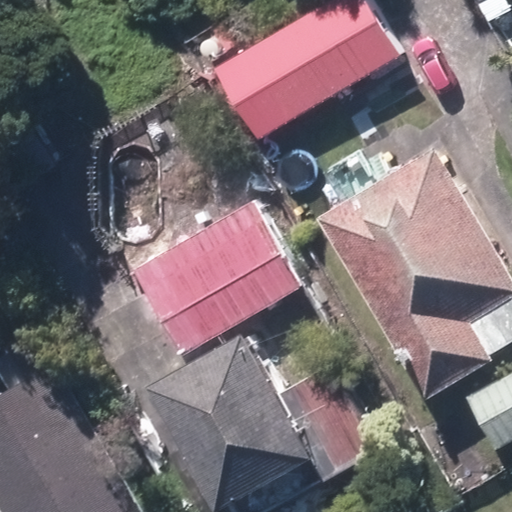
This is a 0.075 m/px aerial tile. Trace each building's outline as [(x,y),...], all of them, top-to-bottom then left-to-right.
[(417,46),(388,0),(337,0),(230,65),(273,134),(417,46)] [(511,248),(446,141),(332,210),(445,394),(510,355),(504,345),(511,340),(511,248)] [(315,282),(267,199),(145,268),(193,351),(315,282)] [(343,359),(300,383),(265,323),(173,375),(241,495),(324,449),(337,473),(391,443),(343,359)] [(163,511),(70,357),(0,398),(0,475),(22,511),(163,511)] [(507,444),(511,441),(511,375),(479,394),(507,444)]
